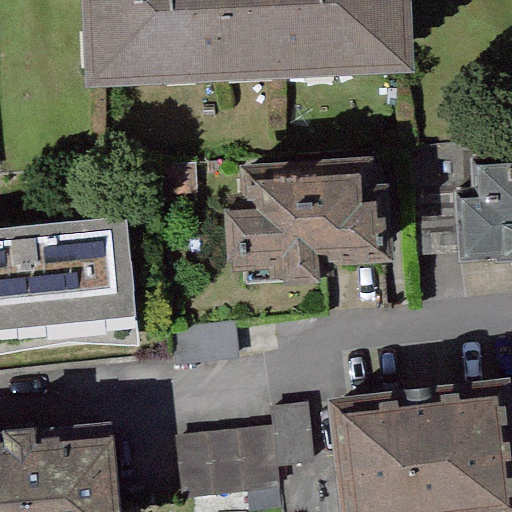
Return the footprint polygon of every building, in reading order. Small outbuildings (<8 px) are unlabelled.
[(412,67),(405,0),(88,0),(93,83),(412,67)] [(369,157),(239,168),(242,196),(222,198),(228,272),(265,268),(266,282),(330,277),(329,265),(392,260),(385,180),(371,181),(369,157)] [(511,163),(476,166),(478,197),(461,198),(465,259),(511,255),(511,163)] [(0,231),(0,351),(71,339),(138,340),(121,219),(0,231)] [(240,351),(236,319),(173,325),(177,358),(240,351)] [(274,419),(278,458),(316,454),(310,396),(272,400),(274,419)] [(355,511),(474,511),(507,508),(495,405),(345,421),(355,511)] [(0,511),(124,511),(117,406),(0,414),(0,511)] [(274,419),(178,428),(184,490),(280,480),(278,458),(274,419)]
